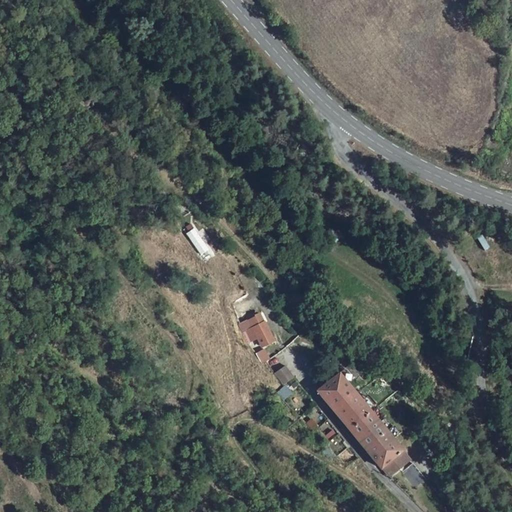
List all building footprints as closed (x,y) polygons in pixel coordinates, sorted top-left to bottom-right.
[(206,250),(195,228),(188,232),(199,254),(206,250)] [(264,319),(253,326),(262,343),(274,336),(264,319)] [(264,348),(256,353),(262,363),(271,358),(264,348)] [(285,365),(275,372),(283,384),(294,377),(285,365)] [(349,431),(370,414),(355,394),(337,373),(318,390),(318,392),(349,431)] [(366,452),(387,434),(370,414),(349,431),(366,452)] [(387,434),(366,452),(384,477),(385,477),(392,485),(399,480),(397,477),(400,474),(395,468),(407,459),(387,434)] [(402,472),(415,487),(424,479),(411,464),(402,472)] [(435,496),(424,481),(414,488),(426,503),(435,496)]
